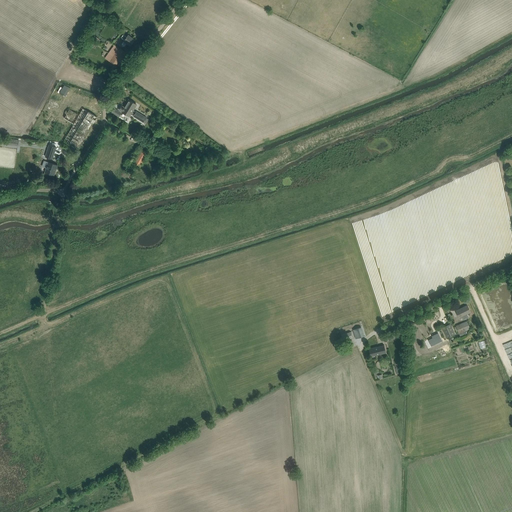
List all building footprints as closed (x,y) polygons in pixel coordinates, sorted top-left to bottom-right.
[(121,38),(124,40),(124,41),(122,44),(122,45),(123,46),(124,46),(125,46),(127,43),(130,46),(135,40),(128,35),(127,37),(123,34),(121,38)] [(103,56),(106,58),(105,58),(112,63),(116,65),(125,52),(115,45),(108,55),(105,53),(103,56)] [(122,111),(126,114),(130,116),(131,114),(133,115),(134,116),(144,122),(145,120),(146,121),(148,119),(146,118),(136,112),(135,111),(133,110),(137,104),(133,102),(129,100),(124,107),(122,106),(119,110),(122,111)] [(74,123),(65,141),(82,151),(101,119),(83,108),(80,114),(70,108),(64,118),(74,123)] [(56,147),(49,145),(45,156),(52,159),(56,147)] [(148,153),(141,149),(133,162),(140,166),(148,153)] [(48,162),(45,172),(54,175),(58,165),(48,162)] [(459,318),(462,316),(463,319),(469,317),(467,314),(471,312),(467,305),(456,311),(459,318)] [(456,326),(458,330),(460,336),(467,334),(465,331),(470,329),(467,321),(456,326)] [(442,327),(444,332),(447,338),(455,335),(452,328),(450,324),(442,327)] [(356,339),(364,336),(361,327),(353,330),(356,339)] [(341,335),(343,339),(343,341),(352,338),(352,336),(350,332),(341,335)] [(384,345),(369,349),(371,356),(386,353),(384,345)]
